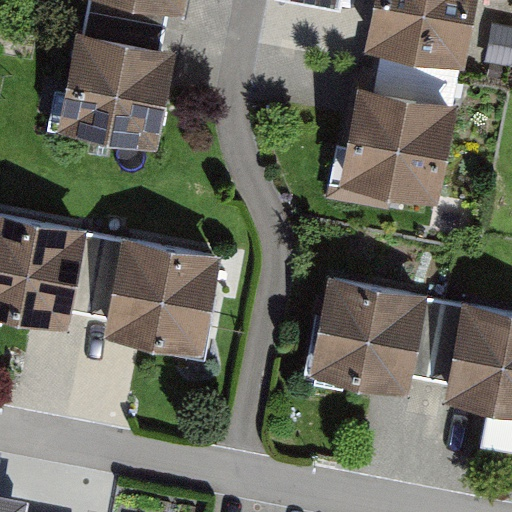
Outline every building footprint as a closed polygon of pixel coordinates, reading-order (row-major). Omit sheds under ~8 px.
[(294,0),(340,9),(342,0),(294,0)] [(476,0),(372,0),(366,40),(466,58),(476,0)] [(177,39),(77,20),(59,122),(159,140),(177,39)] [(447,92),(364,81),(351,170),(434,182),(447,92)] [(87,219),(0,201),(0,304),(67,318),(87,219)] [(222,245),(123,227),(105,326),(204,344),(222,245)] [(429,285),(329,265),(310,363),(409,383),(429,285)] [(511,300),(464,292),(446,390),(511,402),(511,300)] [(27,511),(30,496),(0,490),(0,511),(27,511)]
